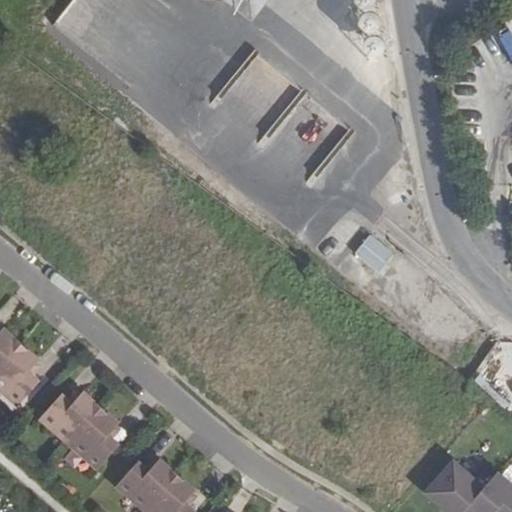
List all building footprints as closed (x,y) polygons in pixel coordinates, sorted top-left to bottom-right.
[(222,0),(251,22),(268,0),(222,0)] [(297,192),(315,207),(369,142),(256,50),(239,36),(212,68),(229,82),(202,115),(297,192)] [(264,40),(256,50),(369,142),(315,207),(297,192),(289,202),(307,217),(325,215),(378,150),(377,132),(264,40)] [(379,271),(392,249),(365,233),(352,255),(379,271)] [(0,407),(10,416),(34,388),(24,379),(34,367),(0,338),(0,407)] [(98,471),(122,443),(110,433),(122,421),(85,390),(74,402),(63,392),(38,420),(98,471)] [(511,511),(511,478),(500,468),(486,483),(454,456),(422,492),(445,510),(453,501),(466,510),(467,511),(511,511)] [(115,488),(142,511),(196,511),(197,511),(186,501),(197,488),(161,458),(149,470),(138,460),(115,488)] [(453,501),(445,510),(447,511),(463,511),(466,510),(453,501)]
